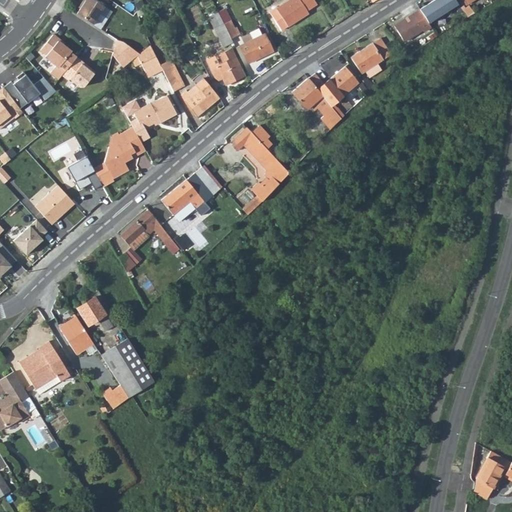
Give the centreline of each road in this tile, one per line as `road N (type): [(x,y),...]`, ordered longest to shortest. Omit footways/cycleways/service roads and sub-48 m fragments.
road 1 (residential): [(397,0),(266,86),(23,300),(0,311)]
road 2 (residential): [(434,511),(452,426),(511,243)]
